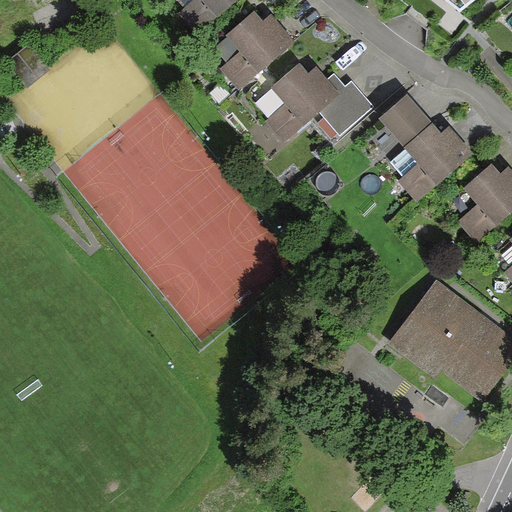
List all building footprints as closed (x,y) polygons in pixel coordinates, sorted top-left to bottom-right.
[(196,35),(238,0),(199,0),(180,16),(196,35)] [(236,90),(289,46),(273,26),(264,33),(249,16),(225,36),(240,54),(220,71),(236,90)] [(281,140),(334,96),(318,76),(309,83),(294,66),(270,86),(285,105),(265,121),(281,140)] [(416,200),(469,155),(452,136),(444,143),(416,111),(392,131),(420,164),(400,181),(416,200)] [(471,240),(511,205),(511,181),(508,176),(499,183),(484,166),(460,186),(475,204),(455,221),(471,240)] [(511,341),(441,288),(392,353),(437,386),(446,375),(487,406),(511,372),(511,341)]
